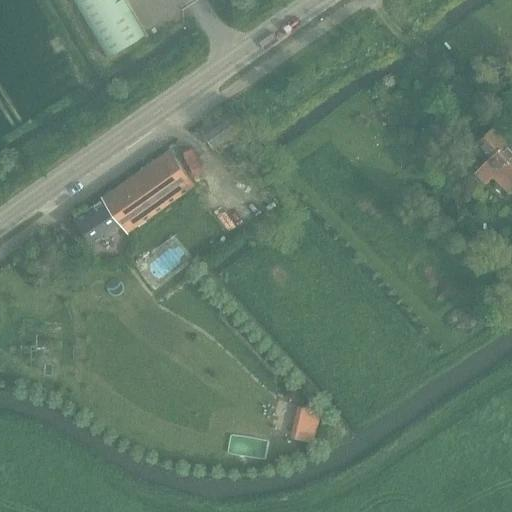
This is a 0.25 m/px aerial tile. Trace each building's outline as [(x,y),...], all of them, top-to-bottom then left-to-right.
[(123,0),(72,0),(106,57),(144,35),(123,0)] [(231,109),(201,130),(213,147),(243,127),(231,109)] [(492,176),(509,193),(511,195),(511,147),(492,128),(476,143),(489,156),(474,172),(485,183),(492,176)] [(103,198),(75,218),(93,242),(121,224),(127,231),(193,184),(168,149),(101,196),(103,198)] [(298,403),(291,435),(316,441),(323,408),(298,403)]
